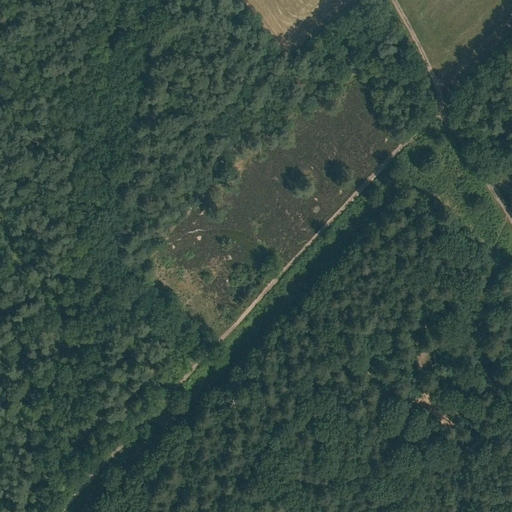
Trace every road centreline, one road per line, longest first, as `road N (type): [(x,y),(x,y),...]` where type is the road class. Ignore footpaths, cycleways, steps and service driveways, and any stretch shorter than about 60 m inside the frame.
road 1 (track): [(57,511),(440,103)]
road 2 (track): [(505,215),(440,103)]
